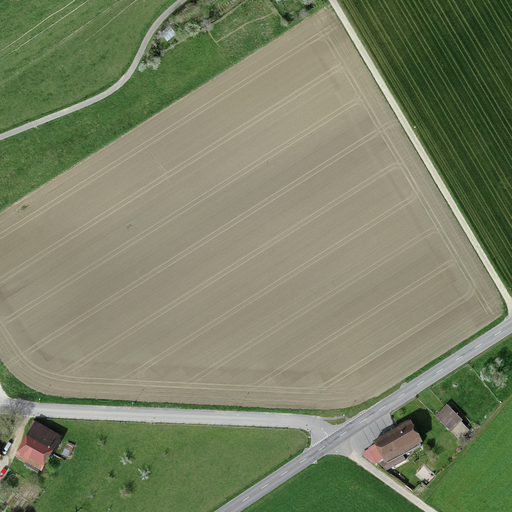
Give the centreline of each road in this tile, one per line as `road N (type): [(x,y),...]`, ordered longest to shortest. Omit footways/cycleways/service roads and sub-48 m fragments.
road 1 (track): [(331,0),(511,305)]
road 2 (residential): [(10,407),(314,424),(334,440)]
road 3 (track): [(185,0),(160,20),(130,72),(105,95),(0,139)]
road 4 (tertiary): [(511,324),(334,440)]
road 5 (tertiary): [(334,440),(226,511)]
road 6 (track): [(334,440),(433,511)]
